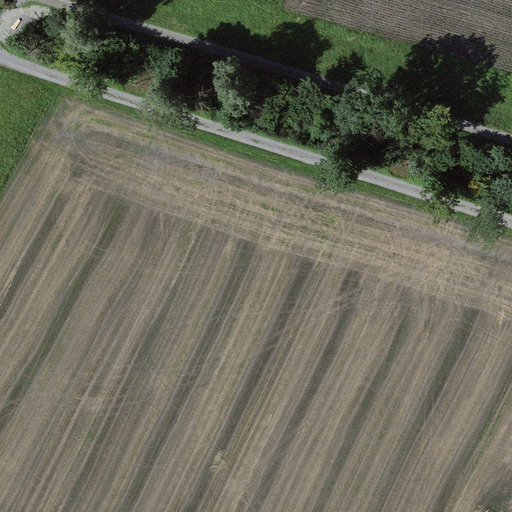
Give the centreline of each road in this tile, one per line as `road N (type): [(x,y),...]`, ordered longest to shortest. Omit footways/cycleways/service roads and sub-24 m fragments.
road 1 (track): [(511,214),(0,56)]
road 2 (track): [(511,144),(37,0)]
